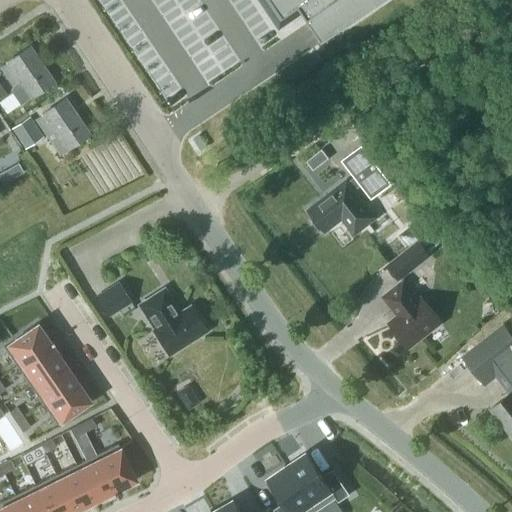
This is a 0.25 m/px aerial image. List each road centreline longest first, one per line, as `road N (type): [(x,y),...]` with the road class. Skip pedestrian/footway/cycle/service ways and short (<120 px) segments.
road 1 (unclassified): [(334,386),(282,333),(59,0)]
road 2 (residential): [(184,487),(54,292)]
road 3 (unclassified): [(479,511),(334,386)]
road 4 (residential): [(334,386),(184,487)]
